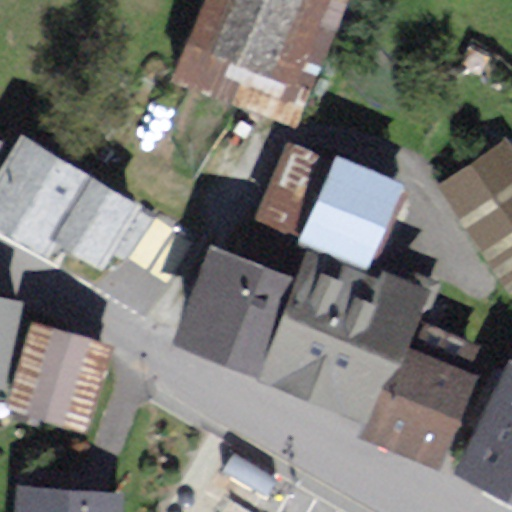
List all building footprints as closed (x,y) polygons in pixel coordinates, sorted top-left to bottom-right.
[(318,0),(187,0),(162,64),(275,109),(318,0)] [(293,144),(262,216),(361,259),(395,183),(336,156),(334,160),(293,144)] [(90,189),(16,145),(0,172),(0,235),(46,263),(90,189)] [(511,167),(502,153),(449,189),(510,277),(511,276),(511,167)] [(290,285),(206,253),(171,346),(251,378),(290,285)] [(419,305),(303,256),(251,378),(246,389),(363,438),(419,305)] [(21,307),(0,303),(0,392),(6,393),(21,307)] [(114,357),(33,330),(4,420),(86,446),(114,357)] [(403,351),(363,444),(439,477),(477,382),(403,351)] [(511,369),(506,366),(452,476),(511,505),(511,369)] [(115,511),(117,495),(14,490),(13,511),(115,511)]
